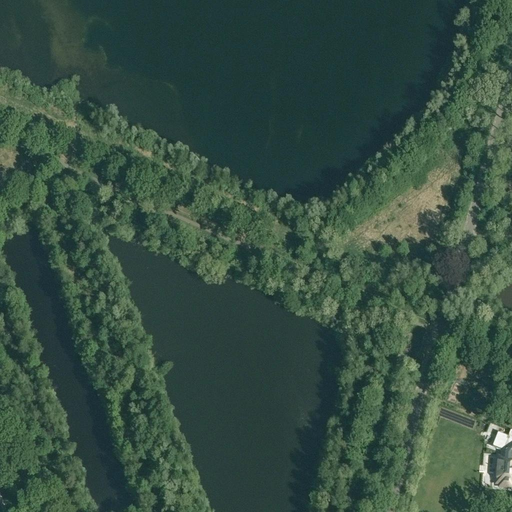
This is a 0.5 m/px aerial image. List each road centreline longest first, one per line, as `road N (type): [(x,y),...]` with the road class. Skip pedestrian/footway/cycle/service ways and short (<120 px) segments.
road 1 (track): [(154,511),(54,220),(63,176),(56,164),(0,140)]
road 2 (unclassified): [(441,328),(511,74)]
road 3 (unclassified): [(388,511),(441,328)]
